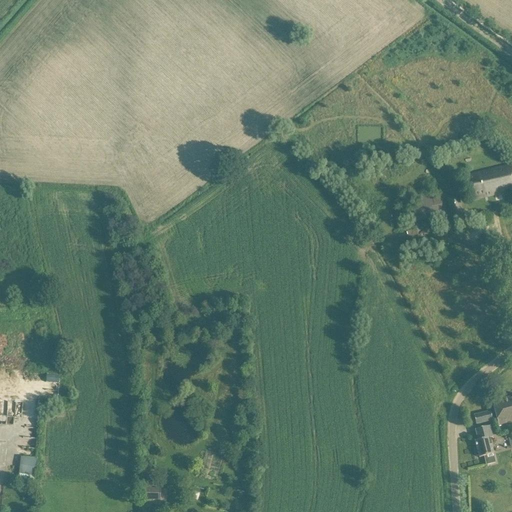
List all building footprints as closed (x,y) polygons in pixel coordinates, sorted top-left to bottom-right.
[(511,165),(467,176),(472,200),(503,193),(503,190),(510,188),(510,191),(511,190),(511,165)] [(459,195),(447,198),(454,227),(468,224),(465,211),(463,212),(459,195)] [(429,200),(410,204),(414,218),(432,214),(429,200)] [(468,260),(444,264),(446,278),(470,275),(468,260)] [(511,422),(511,398),(510,399),(510,397),(492,402),(499,426),(508,423),(511,422)] [(476,424),(493,420),(490,412),(474,416),(476,424)] [(478,440),(475,441),(479,458),(484,456),(486,465),(496,463),(494,454),(490,438),(493,437),(490,426),(475,430),(478,440)] [(20,475),(36,475),(36,456),(21,456),(20,475)] [(142,500),(160,500),(161,489),(152,488),(152,483),(143,483),(142,500)]
